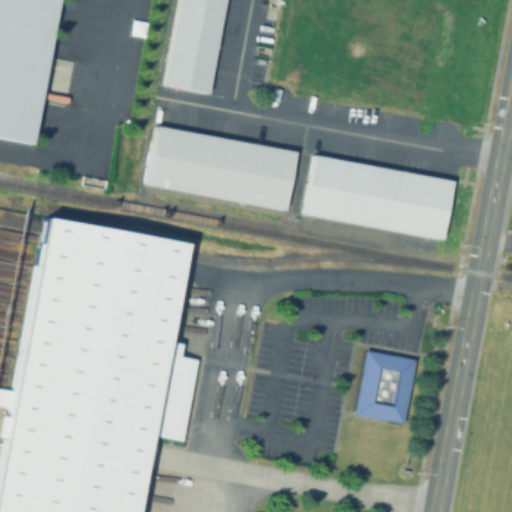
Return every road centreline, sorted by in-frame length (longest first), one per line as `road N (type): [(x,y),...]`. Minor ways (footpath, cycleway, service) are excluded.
road 1 (secondary): [(431,511),(475,275)]
road 2 (secondary): [(475,275),(511,80)]
